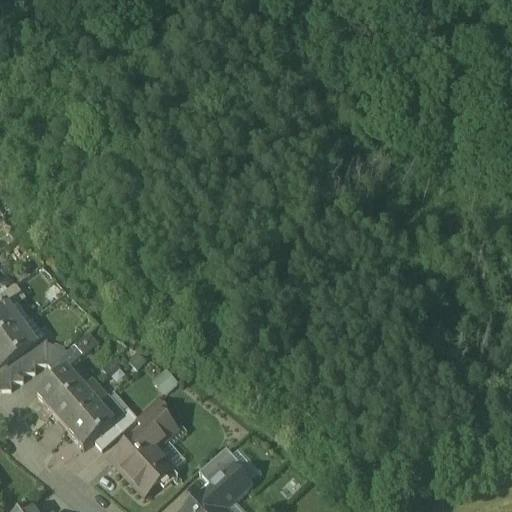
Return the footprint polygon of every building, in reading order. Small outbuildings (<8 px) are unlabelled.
[(14,292),(0,302),(0,316),(5,313),(10,319),(26,307),(14,292)] [(0,345),(19,332),(10,319),(5,313),(0,316),(0,345)] [(19,332),(0,345),(0,376),(12,368),(24,360),(33,352),(19,332)] [(85,357),(99,348),(92,339),(78,348),(85,357)] [(48,342),(36,351),(36,371),(48,371),(48,342)] [(33,352),(24,360),(24,379),(36,379),(36,371),(36,351),(33,352)] [(24,360),(12,368),(12,388),(24,388),(24,379),(24,360)] [(115,366),(95,380),(101,389),(121,374),(115,366)] [(12,368),(0,376),(0,389),(0,397),(12,396),(12,388),(12,368)] [(68,375),(37,402),(52,420),(84,393),(68,376),(68,375)] [(84,393),(52,420),(68,438),(99,411),(99,410),(84,393)] [(124,419),(109,402),(105,405),(99,410),(99,411),(114,428),(114,427),(115,428),(125,420),(124,419)] [(138,425),(137,426),(146,436),(146,437),(163,421),(169,417),(159,406),(138,425)] [(99,411),(68,438),(84,456),(94,447),(115,428),(114,427),(114,428),(99,411)] [(129,414),(124,419),(125,420),(115,428),(123,437),(137,426),(138,425),(129,414)] [(163,421),(146,437),(146,436),(142,440),(157,456),(178,437),(163,421)] [(115,428),(94,447),(102,456),(123,437),(115,428)] [(142,440),(141,439),(111,466),(145,503),(175,476),(157,456),(142,440)] [(227,455),(200,479),(211,492),(232,472),(233,473),(239,468),(227,455)] [(236,511),(234,510),(252,494),(233,473),(232,472),(211,492),(207,495),(223,511),(236,511)] [(223,511),(207,495),(193,509),(194,511),(192,511),(223,511)]
